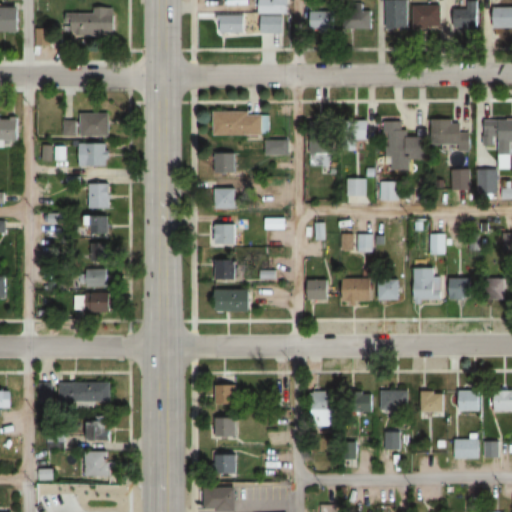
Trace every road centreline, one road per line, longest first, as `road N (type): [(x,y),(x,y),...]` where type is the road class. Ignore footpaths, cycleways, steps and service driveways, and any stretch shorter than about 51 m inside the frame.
road 1 (residential): [(511,344),(0,346)]
road 2 (residential): [(511,74),(0,74)]
road 3 (secondary): [(160,0),(160,511)]
